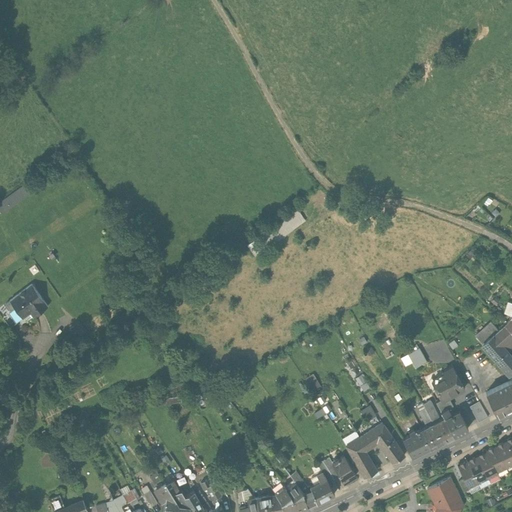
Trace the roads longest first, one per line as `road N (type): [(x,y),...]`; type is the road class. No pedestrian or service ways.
road 1 (track): [(358,199),(320,170),(217,0)]
road 2 (secondary): [(321,511),(511,417)]
road 3 (residential): [(511,248),(438,212),(358,199)]
